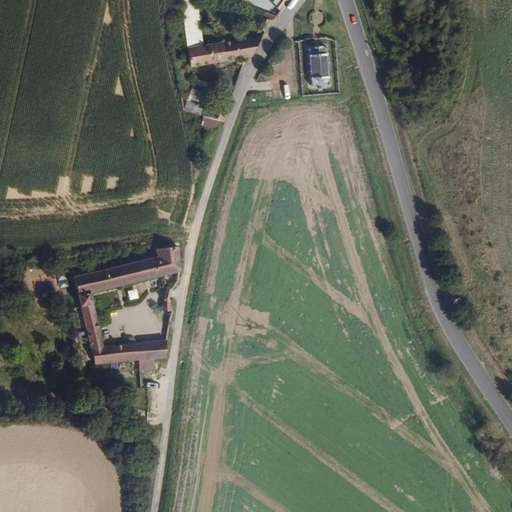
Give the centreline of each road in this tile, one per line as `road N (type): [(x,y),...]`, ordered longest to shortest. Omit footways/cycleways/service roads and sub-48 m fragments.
road 1 (unclassified): [(154,511),(205,197),(247,72),(297,0)]
road 2 (secondary): [(346,0),(436,297),(511,423)]
